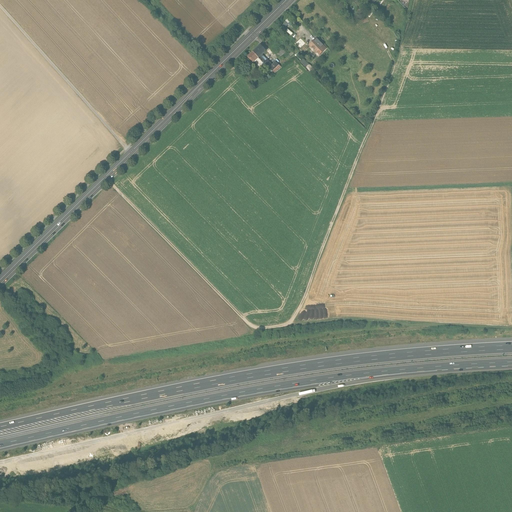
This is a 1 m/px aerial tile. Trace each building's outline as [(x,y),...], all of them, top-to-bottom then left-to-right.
[(319,46),(314,41),(309,46),(317,53),(321,49),(323,51),(325,49),(321,44),(319,46)] [(260,45),(253,53),(258,58),(263,64),(265,62),(260,57),(262,55),(264,53),(263,53),(265,51),(264,50),(265,49),(264,48),(263,49),(260,45)] [(258,58),(253,53),(248,58),(253,63),(255,61),(258,58)] [(262,55),(260,57),(265,62),(263,64),(264,65),(273,74),(282,68),(276,62),(272,66),(262,55)] [(263,64),(258,58),(255,61),(261,67),(264,65),(263,64)]
